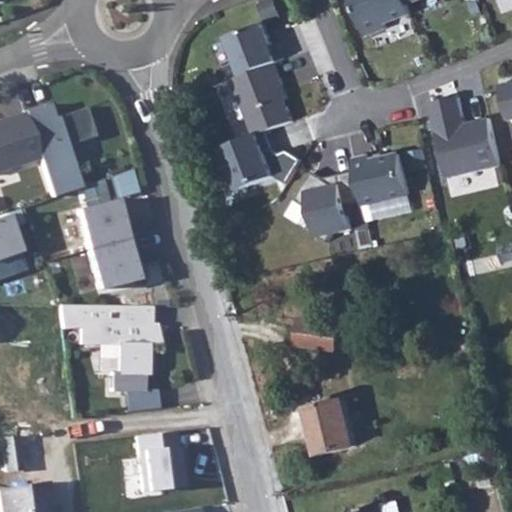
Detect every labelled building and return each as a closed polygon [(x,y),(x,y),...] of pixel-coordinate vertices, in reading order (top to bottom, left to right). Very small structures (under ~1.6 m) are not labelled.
[(410,1),(409,0),(355,0),(368,33),(389,25),(387,21),(413,11),(410,1)] [(277,61),(287,57),(281,42),(275,44),(266,21),(230,35),(245,73),(277,61)] [(291,97),(277,61),(245,73),(235,77),(257,134),(268,130),(296,119),(287,98),(291,97)] [(511,80),(502,83),(510,118),(511,117),(511,80)] [(461,94),(434,100),(451,175),(503,164),(493,117),(467,123),(461,94)] [(40,160),(52,197),(76,189),(63,148),(99,136),(90,107),(53,118),(48,104),(24,112),(40,160)] [(0,172),(40,160),(24,113),(0,120),(0,172)] [(274,146),(268,130),(257,134),(225,146),(241,188),(278,174),(268,149),(274,146)] [(366,200),(366,204),(412,194),(403,152),(374,160),(373,155),(356,159),(359,169),(366,200)] [(366,200),(359,169),(340,174),(342,182),(336,184),(325,177),(315,171),(299,199),(313,207),(316,219),(311,228),(331,241),(336,232),(354,228),(348,204),(366,200)] [(336,184),(342,182),(340,174),(325,177),(336,184)] [(88,249),(133,237),(129,222),(122,224),(115,199),(77,210),(88,249)] [(0,256),(18,251),(4,215),(0,216),(0,256)] [(137,253),(133,237),(88,249),(99,290),(137,279),(130,255),(137,253)] [(149,325),(149,307),(57,306),(60,327),(79,328),(79,345),(116,346),(116,375),(147,376),(147,346),(154,346),(154,324),(149,325)] [(346,341),(304,334),(300,359),(342,365),(346,341)] [(353,416),(318,424),(331,472),(364,464),(353,416)] [(171,432),(134,434),(137,493),(181,491),(179,455),(172,455),(171,432)] [(14,441),(4,442),(9,474),(19,473),(14,441)] [(0,491),(0,511),(53,511),(49,483),(0,491)] [(411,511),(408,501),(363,511),(411,511)]
